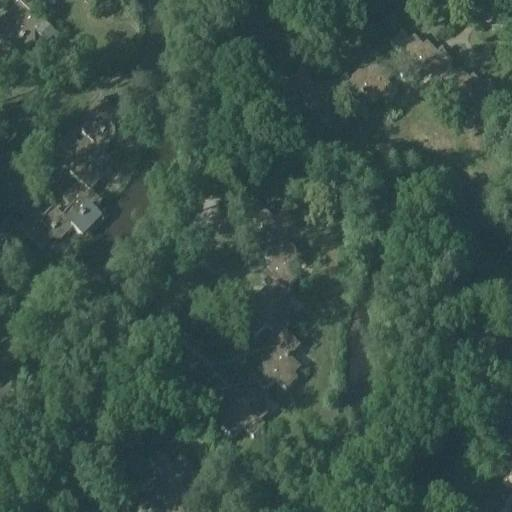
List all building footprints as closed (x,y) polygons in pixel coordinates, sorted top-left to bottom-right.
[(13,0),(19,4),(30,14),(42,2),(41,0),(13,0)] [(6,36),(2,40),(23,59),(35,46),(34,32),(41,25),(30,14),(19,4),(3,21),(15,33),(9,39),(6,36)] [(397,74),(402,80),(406,75),(413,82),(424,72),(435,83),(437,80),(436,79),(447,68),(448,69),(452,65),(442,54),(439,57),(426,45),(422,48),(414,39),(409,44),(401,35),(390,47),(400,58),(391,67),(397,74)] [(2,40),(0,41),(0,64),(9,73),(23,59),(2,40)] [(386,84),(397,74),(391,67),(386,62),(378,71),(373,66),(364,75),(361,72),(348,84),(345,81),(341,85),(335,91),(348,105),(352,109),(363,98),(374,109),(380,102),(385,107),(397,95),(386,84)] [(297,98),(305,107),(314,98),(301,84),(308,78),(307,77),(302,72),(291,83),(276,68),(267,77),(280,91),(271,100),(283,112),(297,98)] [(455,76),(448,69),(447,68),(436,79),(437,80),(447,90),(436,101),(448,113),(452,108),(459,115),(470,105),(481,115),(499,98),(488,87),(485,91),(472,78),(469,81),(460,72),(455,76)] [(339,114),(348,105),(335,91),(341,85),(336,79),(325,89),(310,75),(307,77),(308,78),(301,84),(314,98),(305,107),(317,119),(331,105),(339,114)] [(86,132),(82,136),(86,140),(86,139),(102,154),(103,154),(115,142),(114,128),(121,120),(99,99),(83,117),(95,129),(89,135),(86,132)] [(70,137),(61,147),(70,157),(83,169),(77,175),(73,171),(69,175),(79,184),(90,194),(91,194),(102,181),(102,167),(109,160),(103,154),(102,154),(86,139),(86,140),(80,147),(70,137)] [(63,219),(62,219),(73,230),(80,237),(82,239),(94,226),(94,212),(102,204),(91,194),(90,194),(79,184),(63,201),(75,213),(69,219),(66,216),(63,219)] [(25,203),(16,213),(25,222),(19,229),(18,229),(30,240),(29,240),(40,251),(47,243),(61,243),(73,230),(62,219),(63,219),(53,210),(50,214),(53,218),(47,224),(35,212),(25,203)] [(255,244),(260,250),(266,244),(280,258),(290,248),(282,239),(295,226),(283,213),(274,222),(261,209),(251,219),(265,233),(255,244)] [(0,230),(0,256),(4,253),(18,252),(29,240),(30,240),(18,229),(19,229),(10,220),(6,224),(10,228),(4,234),(0,230)] [(302,260),(290,248),(280,258),(266,244),(260,250),(257,252),(272,267),(261,278),(267,283),(274,277),(288,291),(297,282),(288,273),(302,260)] [(0,292),(1,291),(1,278),(8,270),(0,262),(0,292)] [(266,328),(276,339),(277,339),(283,332),(289,327),(285,322),(291,316),(281,305),(291,294),(288,291),(274,277),(267,283),(267,284),(264,287),(267,290),(254,303),(257,306),(248,315),(253,320),(244,328),(256,339),(266,328)] [(277,339),(276,339),(273,342),(276,345),(263,358),(266,361),(257,370),(262,375),(254,382),(265,394),(275,384),(286,394),(298,382),(294,378),(300,371),(290,360),(300,349),(283,332),(277,339)] [(265,394),(254,382),(250,378),(240,388),(243,392),(230,404),(234,408),(225,417),(229,421),(221,429),(232,441),(243,430),(253,440),(265,428),(261,424),(268,417),(257,407),(268,396),(265,394)] [(153,489),(159,495),(165,489),(179,503),(189,493),(180,485),(194,471),(181,459),(172,468),(159,454),(149,464),(164,478),(153,489)] [(193,511),(200,505),(189,493),(179,503),(165,489),(159,495),(156,498),(170,511),(193,511)]
